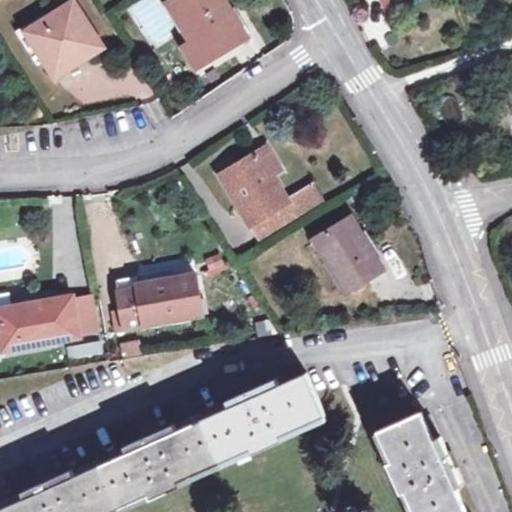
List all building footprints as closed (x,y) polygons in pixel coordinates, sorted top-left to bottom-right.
[(177,0),(170,5),(192,41),(205,62),(246,37),(223,0),(177,0)] [(27,32),(43,59),(52,54),(64,71),(102,47),(75,4),(27,32)] [(205,62),(192,41),(182,47),(194,68),(205,62)] [(54,77),(64,71),(52,54),(43,59),(54,77)] [(259,153),(272,176),(282,170),(267,147),(259,153)] [(320,204),(309,188),(287,201),(272,176),(259,153),(222,176),(260,240),(320,204)] [(451,163),(455,171),(461,175),(464,177),(468,179),(475,179),(481,178),(477,159),(451,163)] [(309,188),(320,204),(325,200),(315,184),(309,188)] [(352,218),(315,241),(346,291),(384,269),(352,218)] [(116,279),(124,324),(197,312),(190,273),(138,281),(137,275),(116,279)] [(89,294),(74,297),(81,334),(97,330),(89,294)] [(73,295),(0,310),(0,324),(5,351),(82,335),(81,334),(74,297),(73,295)] [(139,339),(120,344),(123,358),(142,353),(139,339)] [(130,452),(106,463),(74,477),(71,471),(24,491),(27,498),(4,508),(0,509),(0,511),(106,511),(148,493),(151,499),(180,486),(178,480),(252,446),(255,452),(283,440),(281,435),(325,415),(306,373),(279,384),(277,379),(229,400),(233,406),(209,417),(177,431),(174,425),(127,446),(130,452)] [(206,410),(209,417),(233,406),(229,400),(206,410)] [(465,511),(454,488),(462,485),(440,437),(433,440),(421,413),(379,432),(393,461),(388,463),(401,492),(406,490),(415,511),(465,511)] [(103,456),(106,463),(130,452),(127,446),(103,456)] [(1,501),(4,508),(27,498),(24,491),(1,501)]
